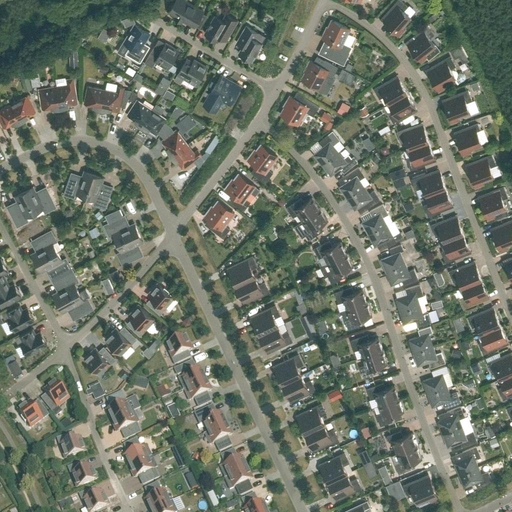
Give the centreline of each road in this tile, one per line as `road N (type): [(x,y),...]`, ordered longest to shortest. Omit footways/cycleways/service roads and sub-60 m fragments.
road 1 (residential): [(260,121),(302,158),(358,241),(459,511)]
road 2 (residential): [(511,313),(411,71),(394,45),(324,0)]
road 3 (unclassified): [(173,236),(301,511)]
road 4 (unclassified): [(0,170),(61,142),(111,148),(148,182),(173,236)]
road 5 (residential): [(129,511),(66,350)]
road 6 (residential): [(66,350),(173,236)]
road 7 (residential): [(277,91),(145,12)]
road 8 (residential): [(66,350),(0,219)]
road 9 (residential): [(173,236),(260,121)]
